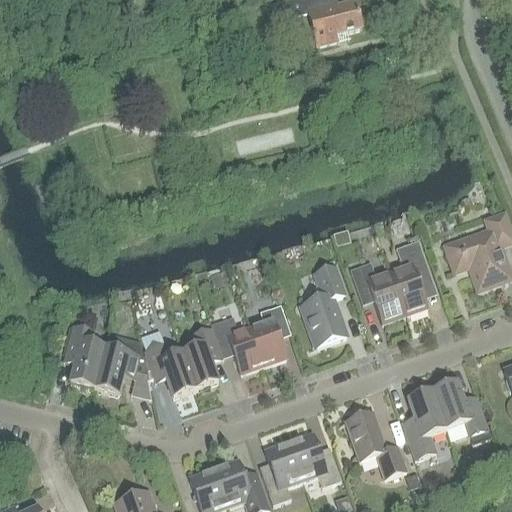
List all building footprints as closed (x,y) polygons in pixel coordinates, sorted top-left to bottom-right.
[(331,0),(302,0),(273,7),(277,25),(293,21),(293,20),(307,17),(316,51),(338,45),(336,38),(361,32),(354,2),(334,7),(331,0)] [(459,246),(460,249),(446,254),(454,276),(469,271),(477,295),(510,283),(499,250),(511,245),(503,220),(486,226),(490,236),(459,246)] [(389,278),(404,321),(427,313),(419,290),(432,285),(418,246),(396,254),(402,273),(389,278)] [(381,329),(404,321),(389,278),(375,283),(370,268),(350,275),(362,310),(373,306),(381,329)] [(313,278),(322,303),(301,311),(315,352),(346,342),(332,303),(344,299),(335,271),(313,278)] [(249,333),(262,371),(286,363),(279,343),(290,339),(279,310),(259,318),(263,328),(249,333)] [(240,379),(262,371),(249,333),(237,337),(234,327),(211,334),(213,338),(222,364),(233,360),(240,379)] [(94,395),(104,353),(92,349),(94,338),(71,332),(64,359),(76,362),(69,388),(94,395)] [(195,358),(183,362),(195,395),(217,387),(211,368),(222,364),(213,338),(191,346),(195,358)] [(146,380),(142,359),(140,348),(108,340),(104,353),(94,395),(118,401),(125,374),(146,380)] [(142,359),(146,380),(147,385),(164,379),(172,403),(195,395),(183,362),(171,366),(166,351),(142,359)] [(511,372),(503,375),(511,400),(511,372)] [(456,388),(432,397),(445,435),(464,428),(472,450),(491,443),(477,406),(464,410),(456,388)] [(429,441),(445,435),(432,397),(407,405),(417,432),(403,436),(414,465),(435,457),(429,441)] [(375,461),(383,484),(406,476),(397,451),(385,456),(372,418),(345,427),(359,467),(375,461)] [(312,439),(288,448),(302,486),(317,481),(321,493),(340,486),(331,461),(321,464),(312,439)] [(286,492),(302,486),(288,448),(264,456),(270,473),(268,477),(261,479),(272,510),(290,503),(286,492)] [(237,466),(214,474),(227,511),(229,511),(243,507),(244,511),(268,511),(259,486),(246,491),(237,466)] [(227,511),(214,474),(188,483),(198,511),(227,511)] [(150,511),(145,497),(116,507),(117,511),(150,511)]
